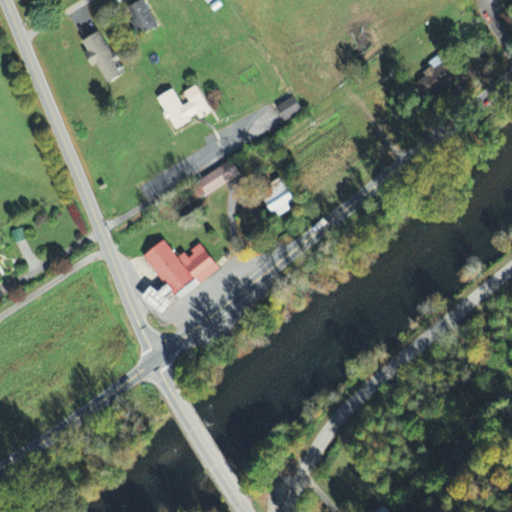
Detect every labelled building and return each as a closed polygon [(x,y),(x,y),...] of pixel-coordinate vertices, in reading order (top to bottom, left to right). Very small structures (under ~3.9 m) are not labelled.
[(141,37),(159,28),(144,1),(127,11),(141,37)] [(98,66),(110,85),(128,74),(101,33),(84,44),(90,53),(86,55),(94,69),(98,66)] [(459,78),(442,55),(428,65),(433,72),(416,84),(429,100),(459,78)] [(158,99),(175,132),(211,112),(198,87),(185,94),(190,104),(183,108),(174,91),(158,99)] [(284,122),(302,114),(296,99),(278,107),(284,122)] [(241,179),(234,164),(198,181),(206,196),(241,179)] [(298,202),(283,179),(269,187),(273,193),(264,199),(277,220),(292,211),(290,207),(298,202)] [(144,255),(166,283),(172,291),(177,297),(216,267),(198,243),(189,251),(192,255),(187,258),(182,252),(176,257),(162,240),(144,255)] [(139,298),(160,314),(169,303),(163,298),(172,291),(166,283),(155,291),(148,286),(139,298)]
